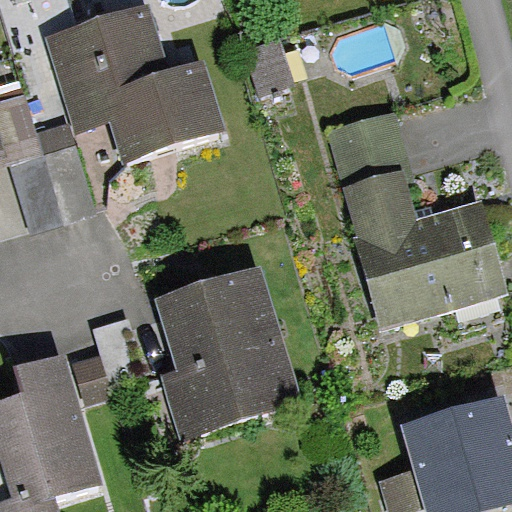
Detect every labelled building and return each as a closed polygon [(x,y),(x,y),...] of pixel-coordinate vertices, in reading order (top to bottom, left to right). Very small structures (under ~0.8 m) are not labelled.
[(147,7),(46,37),(75,133),(113,122),(125,162),(227,132),(205,59),(166,71),(147,7)] [(280,39),(243,52),(259,99),(296,86),(280,39)] [(19,80),(0,86),(0,130),(9,158),(6,159),(9,167),(44,156),(37,133),(19,80)] [(328,132),(343,187),(404,170),(407,181),(414,179),(395,113),(328,132)] [(69,122),(37,133),(44,156),(76,145),(69,122)] [(0,161),(6,159),(9,158),(0,130),(0,161)] [(44,156),(9,167),(30,235),(98,214),(76,145),(44,156)] [(404,170),(343,187),(358,237),(354,239),(381,332),(509,294),(482,201),(419,220),(407,181),(404,170)] [(260,267),(156,299),(178,371),(162,376),(182,439),(301,403),(260,267)] [(67,355),(15,366),(22,395),(0,401),(0,459),(12,497),(0,501),(0,511),(60,511),(56,497),(103,485),(67,355)] [(101,356),(73,363),(86,407),(113,399),(101,356)] [(511,420),(504,394),(401,425),(415,470),(380,480),(389,511),(420,511),(426,510),(426,511),(491,511),(511,506),(511,420)]
